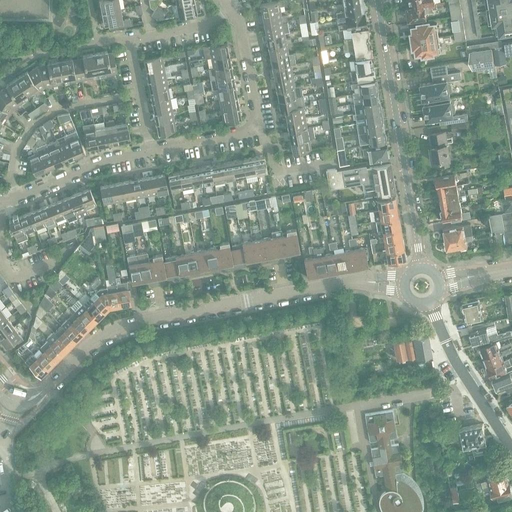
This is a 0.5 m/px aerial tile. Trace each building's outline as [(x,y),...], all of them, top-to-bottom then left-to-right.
[(98,0),(101,12),(120,8),(118,0),(98,0)] [(154,10),(158,4),(161,0),(148,0),(150,7),(154,10)] [(198,0),(195,0),(176,4),(171,5),(174,17),(197,13),(196,9),(200,8),(198,0)] [(279,0),(260,4),(262,15),(280,11),(279,6),(284,5),(283,0),(279,0)] [(511,0),(484,0),(488,25),(494,24),(496,35),(511,32),(511,0)] [(336,18),(344,16),(343,16),(364,13),(364,12),(363,12),(362,7),(364,7),(363,1),(362,1),(342,5),(343,11),(336,12),(336,18)] [(436,3),(435,4),(410,7),(407,8),(409,21),(426,18),(425,13),(432,12),(432,9),(444,7),(443,3),(436,4),(436,3)] [(158,4),(154,10),(151,15),(156,18),(164,16),(162,6),(158,4)] [(122,20),(120,8),(101,12),(104,24),(111,23),(112,26),(109,26),(109,29),(131,25),(129,19),(122,20)] [(461,9),(450,11),(452,20),(458,19),(462,19),(461,9)] [(264,26),(283,22),(287,21),(286,15),(281,16),(280,11),(262,15),(264,26)] [(310,12),(312,21),(319,20),(317,11),(310,12)] [(364,14),(364,13),(343,16),(344,16),(345,23),(337,24),(338,29),(366,25),(365,19),(366,19),(365,13),(364,14)] [(458,19),(452,20),(452,21),(453,29),(453,31),(464,29),(464,26),(459,27),(458,19)] [(264,26),(266,36),(285,33),(283,22),(264,26)] [(411,34),(412,41),(439,37),(437,24),(429,25),(428,23),(418,24),(419,27),(413,27),(414,34),(411,34)] [(342,38),(343,45),(361,42),(360,39),(367,38),(367,35),(369,35),(367,27),(350,29),(351,37),(342,38)] [(266,36),(268,47),(286,43),(287,43),(291,42),(290,38),(286,38),(285,33),(266,36)] [(441,53),(439,37),(412,41),(413,48),(416,48),(417,54),(423,53),(423,55),(441,53)] [(368,46),(367,38),(360,39),(361,42),(343,45),(344,51),(353,50),(355,57),(372,54),(370,46),(368,46)] [(504,41),(502,41),(502,46),(505,46),(506,54),(510,53),(511,58),(511,57),(511,40),(504,42),(504,41)] [(205,58),(211,57),(229,53),(227,43),(203,47),(205,58)] [(268,47),(270,57),(289,54),(287,43),(286,43),(268,47)] [(503,47),(493,49),(496,65),(506,64),(503,47)] [(495,66),(493,57),(492,48),(470,52),(473,69),(495,66)] [(107,51),(95,54),(98,72),(105,71),(106,75),(117,73),(113,53),(108,54),(107,51)] [(211,57),(213,67),(231,64),(229,53),(211,57)] [(272,68),(291,64),(295,64),(293,53),(289,54),(270,57),(272,68)] [(83,59),(78,60),(81,80),(92,78),(92,74),(98,72),(95,54),(82,56),(83,59)] [(143,58),(145,69),(164,66),(161,55),(143,58)] [(347,61),(349,71),(372,67),(372,63),(373,62),(372,58),(371,58),(371,57),(347,61)] [(72,58),(59,60),(63,79),(70,78),(70,82),(81,80),(78,60),(72,61),(72,58)] [(319,59),(312,60),(314,71),(320,70),(319,59)] [(56,80),(63,79),(59,60),(47,63),(48,66),(43,67),(43,65),(36,66),(45,87),(57,85),(56,80)] [(208,68),(210,79),(233,75),(231,64),(213,67),(208,68)] [(272,68),(274,79),(293,75),(291,64),(272,68)] [(147,80),(166,77),(170,76),(168,65),(164,66),(145,69),(147,80)] [(27,71),(16,78),(27,94),(32,90),(35,94),(45,87),(36,66),(31,70),(32,71),(28,74),(27,71)] [(373,71),(372,67),(349,71),(351,82),(374,78),(374,77),(375,76),(375,72),(373,71)] [(433,98),(434,101),(448,98),(448,96),(449,96),(449,93),(452,91),(451,84),(447,83),(447,81),(461,79),(460,72),(435,76),(436,82),(420,84),(423,100),(433,98)] [(212,90),(217,89),(235,85),(233,75),(210,79),(212,90)] [(274,79),(276,89),(295,86),(293,75),(274,79)] [(506,75),(498,76),(499,84),(507,82),(506,75)] [(147,80),(150,91),(168,87),(166,77),(147,80)] [(3,89),(0,91),(0,94),(13,108),(24,101),(21,98),(27,94),(16,78),(6,85),(8,88),(4,90),(3,89)] [(354,88),(355,93),(355,94),(376,90),(376,88),(377,87),(377,84),(375,83),(375,80),(350,84),(351,89),(354,88)] [(191,84),(192,89),(193,93),(200,92),(198,82),(193,82),(191,84)] [(217,89),(219,100),(237,96),(235,85),(217,89)] [(276,89),(278,100),(302,95),(300,85),(295,86),(276,89)] [(326,87),(328,98),(335,97),(333,86),(326,87)] [(150,91),(152,101),(170,98),(168,87),(150,91)] [(352,93),(354,104),(378,100),(378,98),(379,97),(378,94),(377,93),(376,90),(355,94),(355,93),(352,93)] [(0,120),(3,116),(7,118),(13,108),(0,94),(0,120)] [(280,111),(284,110),(285,110),(284,110),(299,107),(302,106),(303,106),(302,95),(278,100),(280,111)] [(219,100),(221,110),(239,107),(237,96),(219,100)] [(154,112),(172,109),(175,108),(173,97),(170,98),(152,101),(154,112)] [(328,98),(330,108),(337,107),(335,97),(328,98)] [(449,101),(448,98),(434,101),(434,103),(423,105),(426,120),(442,118),(443,124),(468,120),(467,113),(452,116),(452,114),(455,111),(454,105),(451,103),(450,101),(449,101)] [(355,108),(356,113),(356,114),(380,110),(379,108),(380,107),(380,104),(379,103),(378,100),(354,104),(354,108),(355,108)] [(32,118),(49,108),(46,102),(28,111),(32,118)] [(284,110),(286,120),(305,117),(302,106),(299,107),(284,110),(285,110),(284,110)] [(241,118),(239,107),(221,110),(223,121),(241,118)] [(154,112),(156,123),(174,119),(172,109),(154,112)] [(358,118),(358,123),(358,124),(381,120),(381,118),(382,117),(381,114),(380,113),(380,110),(356,114),(356,113),(355,113),(356,119),(358,118)] [(68,113),(57,115),(60,123),(71,119),(68,113)] [(286,120),(288,131),(307,128),(305,117),(286,120)] [(176,130),(174,119),(156,123),(158,133),(176,130)] [(357,124),(358,133),(383,129),(383,128),(384,127),(383,124),(382,123),(381,120),(358,124),(357,124)] [(127,122),(116,124),(119,142),(130,140),(127,122)] [(453,132),(466,130),(465,122),(451,124),(453,132)] [(116,124),(105,126),(108,144),(119,142),(116,124)] [(105,126),(94,128),(98,146),(108,144),(105,126)] [(290,142),(309,138),(314,137),(312,126),(307,128),(288,131),(290,142)] [(336,137),(341,137),(344,136),(342,126),(335,127),(336,137)] [(87,148),(98,146),(94,128),(83,130),(87,148)] [(384,133),(383,129),(358,133),(360,144),(368,142),(385,140),(384,138),(385,137),(385,134),(384,133)] [(66,135),(68,140),(75,157),(85,152),(76,130),(66,135)] [(448,160),(449,160),(445,132),(430,135),(432,147),(430,147),(433,163),(440,161),(441,167),(449,166),(448,160)] [(343,146),(341,137),(336,137),(334,138),(336,148),(343,146)] [(311,149),(309,138),(290,142),(292,153),(311,149)] [(46,144),(48,149),(55,165),(65,161),(58,144),(56,140),(46,144)] [(68,140),(58,144),(65,161),(75,157),(68,140)] [(387,157),(389,156),(388,151),(386,150),(385,146),(373,148),(373,147),(362,149),(363,155),(369,154),(370,161),(387,158),(387,157)] [(339,166),(349,164),(348,159),(345,160),(343,148),(336,150),(339,166)] [(48,149),(38,153),(45,169),(55,165),(48,149)] [(34,174),(45,169),(38,153),(27,157),(34,174)] [(264,155),(253,157),(256,175),(267,173),(264,155)] [(253,157),(242,159),(246,177),(256,175),(253,157)] [(242,159),(232,161),(235,179),(246,177),(242,159)] [(232,161),(221,163),(224,181),(235,179),(232,161)] [(511,161),(501,163),(503,170),(511,168),(511,161)] [(221,163),(210,165),(214,183),(224,181),(221,163)] [(366,166),(340,170),(340,169),(337,170),(336,168),(326,170),(328,183),(329,186),(329,189),(343,187),(362,184),(362,189),(375,187),(376,197),(395,194),(390,164),(366,167),(366,166)] [(210,165),(200,167),(203,185),(214,183),(210,165)] [(200,167),(189,169),(193,187),(203,185),(200,167)] [(189,169),(179,171),(182,189),(193,187),(189,169)] [(171,191),(182,189),(179,171),(167,173),(171,191)] [(437,189),(439,188),(457,185),(456,179),(457,179),(456,173),(435,177),(436,182),(435,183),(436,186),(437,187),(437,189)] [(164,174),(153,176),(157,194),(168,191),(164,174)] [(153,176),(143,178),(146,196),(157,194),(153,176)] [(143,178),(132,180),(136,198),(146,196),(143,178)] [(132,180),(122,182),(125,200),(136,198),(132,180)] [(122,182),(111,184),(114,202),(125,200),(122,182)] [(103,204),(114,202),(111,184),(100,186),(103,204)] [(441,199),(461,195),(465,195),(464,189),(463,190),(462,184),(457,185),(439,188),(439,189),(438,190),(438,193),(440,194),(441,199)] [(332,204),(329,189),(329,186),(321,187),(321,188),(322,197),(324,206),(332,204)] [(90,188),(79,192),(86,209),(96,205),(90,188)] [(316,198),(322,197),(321,188),(314,189),(316,198)] [(313,199),(311,189),(303,190),(305,200),(313,199)] [(79,192),(69,196),(76,213),(86,209),(79,192)] [(282,202),(290,200),(289,193),(281,195),(282,202)] [(443,208),(443,209),(461,207),(460,200),(462,200),(461,195),(441,199),(442,203),(440,205),(441,208),(443,208)] [(69,196),(59,200),(66,217),(67,221),(77,217),(76,213),(69,196)] [(376,199),(378,210),(385,208),(387,209),(389,209),(390,208),(396,207),(395,202),(396,201),(396,199),(395,198),(394,196),(376,199)] [(59,200),(49,205),(56,221),(66,217),(59,200)] [(338,212),(347,209),(345,200),(336,203),(338,212)] [(511,210),(511,203),(503,204),(504,212),(511,210)] [(49,205),(39,209),(46,225),(56,221),(49,205)] [(222,206),(214,207),(215,214),(223,213),(222,206)] [(375,221),(387,219),(388,220),(391,219),(392,218),(398,217),(397,213),(398,211),(398,209),(397,208),(396,207),(390,208),(389,209),(387,209),(385,208),(378,210),(373,211),(375,221)] [(462,212),(461,207),(443,209),(441,209),(441,211),(441,212),(441,215),(442,216),(443,221),(471,216),(470,210),(462,212)] [(39,209),(29,213),(36,229),(46,225),(39,209)] [(511,211),(502,214),(503,219),(511,217),(511,211)] [(29,213),(19,217),(26,233),(36,229),(29,213)] [(356,224),(355,214),(350,215),(348,215),(349,225),(356,224)] [(492,231),(494,231),(504,229),(504,225),(503,219),(502,214),(489,216),(492,231)] [(101,216),(89,218),(91,225),(103,222),(101,216)] [(28,238),(26,233),(19,217),(8,221),(17,242),(28,238)] [(377,231),(382,230),(389,229),(390,230),(393,230),(393,228),(400,227),(399,223),(400,222),(400,220),(398,219),(398,217),(392,218),(391,219),(388,220),(387,219),(375,221),(377,231)] [(511,217),(503,219),(504,225),(511,223),(511,217)] [(155,218),(147,220),(149,227),(156,226),(155,218)] [(117,223),(107,225),(105,225),(107,232),(118,230),(117,223)] [(133,230),(131,223),(121,225),(122,232),(133,230)] [(443,228),(445,240),(472,235),(470,223),(443,228)] [(358,234),(356,224),(349,225),(351,235),(358,234)] [(86,236),(80,243),(89,250),(94,243),(93,235),(94,235),(93,228),(93,227),(90,228),(87,234),(86,236)] [(104,227),(93,228),(94,235),(96,241),(106,239),(104,227)] [(383,237),(376,238),(376,242),(384,241),(391,240),(392,240),(394,240),(395,239),(402,238),(401,233),(402,232),(401,230),(400,229),(400,227),(393,228),(393,230),(390,230),(389,229),(382,230),(383,237)] [(497,246),(507,244),(504,229),(494,231),(497,246)] [(73,236),(71,230),(61,234),(63,240),(73,236)] [(286,254),(282,232),(281,230),(271,232),(272,237),(276,256),(286,254)] [(296,230),(282,232),(286,254),(300,251),(296,230)] [(473,239),(472,235),(445,240),(447,251),(467,247),(466,240),(473,239)] [(272,237),(262,239),(266,258),(276,256),(272,237)] [(384,241),(386,251),(392,250),(394,251),(396,250),(397,249),(403,248),(402,243),(403,242),(403,240),(402,240),(402,238),(395,239),(394,240),(392,240),(391,240),(384,241)] [(262,239),(252,241),(256,260),(266,258),(262,239)] [(252,241),(242,243),(246,262),(256,260),(252,241)] [(215,244),(215,248),(219,267),(233,264),(229,242),(215,244)] [(79,244),(77,248),(87,256),(91,252),(89,250),(80,243),(79,244)] [(235,264),(246,262),(242,243),(232,245),(235,264)] [(334,254),(333,249),(332,243),(328,243),(330,250),(323,251),(328,274),(338,272),(334,254)] [(328,274),(323,251),(323,247),(313,249),(313,253),(314,258),(318,276),(328,274)] [(215,248),(205,250),(209,269),(219,267),(215,248)] [(365,248),(354,250),(358,268),(368,267),(365,248)] [(404,250),(403,248),(397,249),(396,250),(394,251),(392,250),(386,251),(387,258),(384,259),(384,263),(405,259),(404,254),(405,253),(405,251),(404,250)] [(205,250),(195,252),(199,270),(209,269),(205,250)] [(354,250),(344,252),(348,270),(358,268),(354,250)] [(195,252),(186,254),(189,272),(199,270),(195,252)] [(344,252),(334,254),(338,272),(348,270),(344,252)] [(132,283),(142,281),(138,258),(137,254),(127,256),(132,283)] [(186,254),(176,256),(179,274),(189,272),(186,254)] [(162,255),(148,257),(152,279),(166,277),(162,255)] [(148,256),(138,258),(142,281),(152,279),(148,257),(148,258),(148,256)] [(169,276),(179,274),(176,256),(165,258),(169,276)] [(307,278),(318,276),(314,258),(304,259),(307,278)] [(66,274),(61,269),(55,277),(59,281),(66,274)] [(106,280),(107,287),(111,308),(121,306),(117,284),(120,283),(119,277),(115,278),(106,280)] [(54,278),(49,285),(49,286),(55,291),(61,285),(54,278)] [(126,282),(120,283),(117,284),(121,306),(131,304),(126,282)] [(55,291),(49,286),(44,294),(49,300),(56,293),(55,291)] [(99,289),(90,298),(104,313),(109,308),(111,308),(107,287),(99,289)] [(89,297),(82,304),(97,320),(104,313),(90,298),(89,297)] [(481,313),(483,313),(482,305),(479,306),(478,301),(462,305),(462,306),(460,307),(461,311),(463,311),(466,323),(482,320),(481,313)] [(39,303),(35,314),(40,319),(47,312),(39,303)] [(82,304),(74,311),(90,327),(97,320),(82,304)] [(74,311),(67,318),(83,334),(90,327),(74,311)] [(36,318),(33,325),(36,328),(42,321),(35,314),(36,318)] [(0,323),(0,336),(13,327),(7,318),(0,323)] [(60,325),(61,326),(76,341),(83,334),(67,318),(60,325)] [(61,326),(54,333),(69,348),(76,341),(61,326)] [(23,339),(13,327),(0,336),(0,338),(6,346),(15,340),(18,343),(23,339)] [(511,331),(498,335),(497,335),(495,327),(486,329),(486,328),(469,333),(473,346),(499,339),(511,335),(511,331)] [(46,339),(47,340),(62,355),(69,348),(54,333),(53,332),(46,339)] [(412,336),(413,338),(416,355),(416,357),(431,354),(427,333),(412,336)] [(27,341),(23,344),(26,348),(34,341),(33,340),(29,336),(27,341)] [(396,359),(416,355),(413,338),(393,341),(395,352),(396,359)] [(40,347),(43,350),(54,362),(62,355),(47,340),(40,347)] [(481,353),(483,357),(511,346),(510,343),(500,347),(501,348),(498,349),(495,342),(488,345),(488,344),(479,347),(479,348),(478,350),(479,352),(481,353)] [(23,344),(17,348),(21,353),(26,348),(23,344)] [(483,357),(487,367),(503,361),(500,353),(503,352),(503,354),(508,352),(511,351),(511,349),(511,346),(483,357)] [(33,354),(36,357),(47,369),(54,362),(43,350),(41,352),(38,349),(33,354)] [(40,376),(47,369),(36,357),(32,361),(28,356),(24,360),(40,376)] [(508,359),(503,361),(487,367),(485,370),(487,373),(489,373),(490,377),(511,368),(511,363),(510,365),(508,359)] [(511,370),(492,378),(493,380),(491,382),(493,385),(495,386),(497,391),(507,387),(508,390),(511,388),(511,370)] [(389,439),(397,437),(392,410),(365,415),(369,442),(377,441),(378,448),(371,449),(375,477),(383,475),(386,491),(383,493),(380,497),(380,500),(380,504),(382,510),(383,511),(420,511),(421,508),(420,503),(418,498),(415,492),(411,488),(406,484),(401,481),(402,472),(403,472),(398,444),(390,446),(389,439)] [(464,446),(472,445),(474,454),(487,452),(485,442),(486,442),(482,424),(460,428),(458,431),(459,434),(462,436),(464,446)] [(446,442),(451,434),(447,430),(439,432),(442,442),(446,442)] [(511,483),(509,483),(509,482),(508,482),(505,472),(488,477),(488,480),(482,482),(484,491),(490,489),(493,498),(497,497),(498,501),(511,497),(511,493),(511,492),(511,483)] [(453,504),(459,502),(456,486),(450,488),(453,504)]
